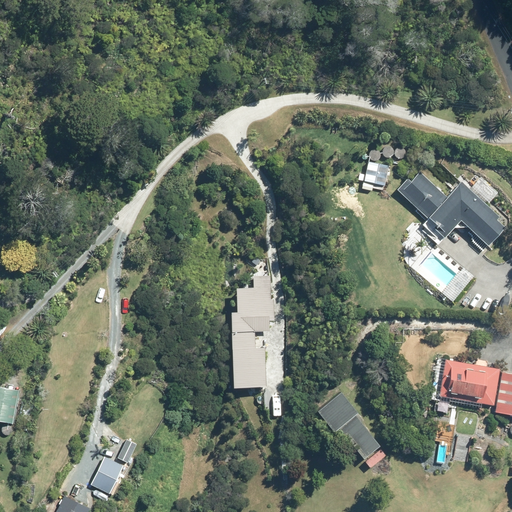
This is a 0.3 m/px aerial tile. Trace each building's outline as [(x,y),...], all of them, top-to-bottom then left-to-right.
[(368,160),(364,179),(384,184),(388,165),(368,160)] [(427,217),(422,223),(427,229),(425,231),(433,239),(436,236),(439,240),(453,225),(467,225),(487,244),(505,226),(497,219),(500,216),(485,201),(488,198),(467,178),(463,182),(461,180),(446,195),(420,170),(410,180),(407,177),(397,188),(427,217)] [(216,271),(218,299),(209,300),(214,377),(256,374),(251,298),(250,298),(249,269),(248,269),(247,258),(234,259),(235,270),(216,271)] [(446,390),(477,395),(476,401),(493,404),(499,368),(487,366),(488,360),(478,359),(477,364),(444,359),(438,395),(445,396),(446,390)] [(511,372),(502,370),(495,411),(511,413),(511,372)] [(0,385),(0,420),(12,423),(18,388),(0,385)] [(341,390),(316,410),(334,431),(338,427),(363,458),(380,444),(354,414),(357,411),(341,390)] [(86,511),(89,508),(64,495),(55,511),(86,511)]
